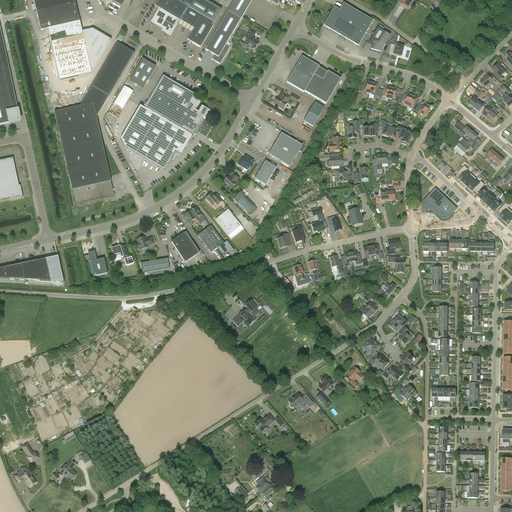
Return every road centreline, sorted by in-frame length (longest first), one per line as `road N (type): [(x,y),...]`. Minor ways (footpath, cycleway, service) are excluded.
road 1 (unclassified): [(82,511),(329,354)]
road 2 (unclassified): [(0,291),(131,298),(264,263)]
road 3 (unclassified): [(48,239),(119,224),(173,197),(217,156),(252,99)]
road 4 (unclassified): [(252,99),(94,0)]
road 5 (residential): [(450,100),(420,79),(294,27)]
road 6 (residential): [(412,228),(264,263)]
road 7 (residential): [(426,418),(424,321),(400,298)]
road 8 (unclassified): [(0,141),(27,145),(48,239)]
